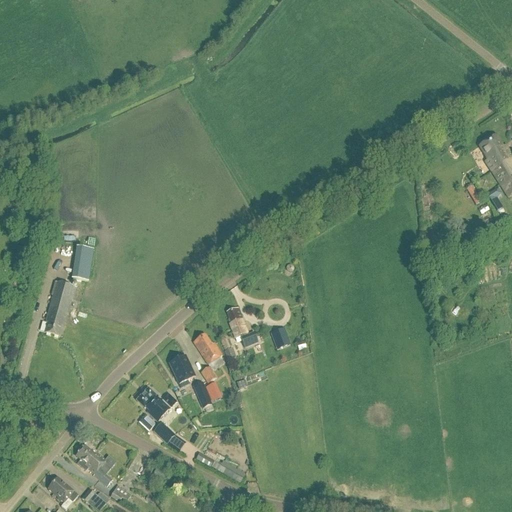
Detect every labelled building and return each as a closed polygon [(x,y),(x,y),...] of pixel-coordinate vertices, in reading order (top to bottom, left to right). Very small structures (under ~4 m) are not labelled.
[(484,164),(490,173),(509,161),(511,159),(511,157),(505,147),(502,149),(495,138),(479,148),(488,162),(484,164)] [(511,164),(509,161),(490,173),(506,198),(508,201),(511,198),(511,164)] [(35,188),(36,178),(29,177),(27,187),(35,188)] [(455,191),(449,194),(459,210),(465,206),(455,191)] [(488,197),(497,212),(502,209),(496,199),(501,196),(498,191),(488,197)] [(482,205),(477,197),(471,200),(476,208),(482,205)] [(71,281),(89,283),(94,252),(76,249),(71,281)] [(478,276),(473,281),(476,285),(481,281),(478,276)] [(67,318),(72,302),(75,290),(56,285),(53,297),(46,323),(47,324),(44,335),(60,340),(66,318),(67,318)] [(229,326),(234,339),(235,341),(241,340),(245,350),(258,344),(254,334),(248,337),(238,311),(227,315),(231,325),(229,326)] [(284,331),(270,337),(277,352),(291,347),(284,331)] [(209,368),(223,358),(215,345),(211,347),(205,338),(194,345),(201,356),(203,355),(206,360),(205,361),(209,368)] [(221,343),(225,354),(226,354),(229,360),(233,358),(230,352),(231,351),(227,341),(221,343)] [(170,366),(181,391),(190,386),(189,384),(196,380),(186,359),(170,366)] [(207,383),(209,386),(217,380),(210,370),(202,376),(207,383)] [(203,411),(204,411),(205,411),(212,408),(212,407),(216,405),(212,396),(214,396),(209,386),(207,383),(203,385),(193,389),(203,411)] [(237,386),(239,391),(247,388),(245,383),(237,386)] [(148,414),(156,422),(158,424),(171,410),(169,409),(157,396),(155,398),(148,391),(137,402),(143,409),(145,407),(151,412),(148,414)] [(149,434),(152,431),(142,420),(138,424),(149,434)] [(154,434),(166,447),(175,438),(162,425),(154,434)] [(182,446),(188,440),(184,436),(178,442),(182,446)] [(96,477),(95,478),(107,489),(113,483),(100,472),(107,464),(97,454),(95,456),(87,448),(78,458),(86,466),(83,469),(87,474),(89,471),(96,477)] [(196,462),(210,469),(213,464),(200,456),(196,462)] [(118,460),(112,471),(117,474),(123,463),(118,460)] [(243,480),(214,464),(211,469),(240,485),(243,480)] [(168,478),(156,472),(153,477),(165,484),(168,478)] [(58,481),(48,492),(64,505),(67,501),(72,505),(78,498),(73,494),(58,481)] [(127,503),(131,495),(117,488),(110,499),(120,505),(122,500),(127,503)] [(82,501),(94,511),(101,511),(106,506),(89,492),(82,501)]
